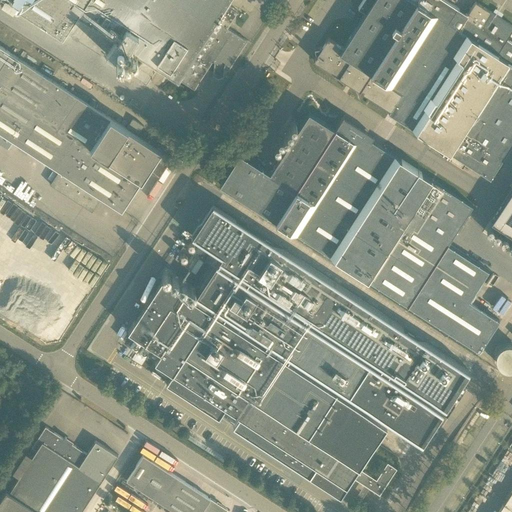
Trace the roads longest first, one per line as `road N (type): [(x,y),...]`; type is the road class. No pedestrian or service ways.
road 1 (unclassified): [(54,369),(298,0)]
road 2 (unknown): [(84,324),(335,511)]
road 3 (unclassified): [(273,511),(54,369)]
road 4 (unknown): [(381,511),(472,396)]
